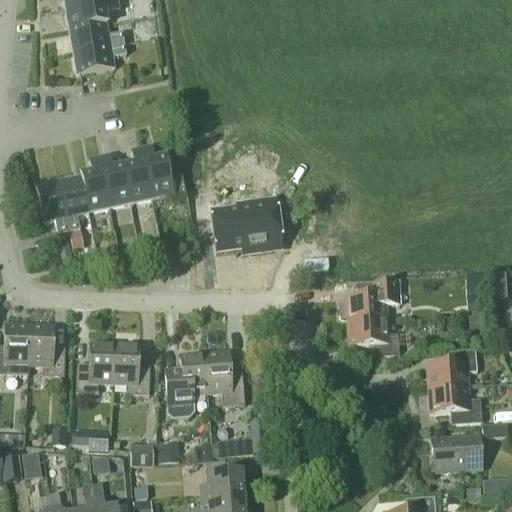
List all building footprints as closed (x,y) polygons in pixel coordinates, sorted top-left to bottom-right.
[(62,0),(65,13),(115,4),(114,0),(62,0)] [(115,4),(65,13),(69,35),(105,29),(103,16),(117,14),(115,4)] [(107,39),(105,29),(69,35),(72,56),(123,47),(121,36),(107,39)] [(125,58),(123,47),(72,56),(76,79),(113,73),(111,61),(125,58)] [(150,151),(141,153),(151,203),(173,199),(170,187),(184,184),(176,148),(151,153),(150,151)] [(129,208),(151,203),(141,153),(130,155),(133,169),(122,171),(129,208)] [(108,159),(98,161),(108,212),(129,208),(122,171),(111,173),(108,159)] [(86,216),(108,212),(98,161),(88,163),(91,177),(79,180),(79,181),(86,216)] [(76,219),(86,216),(79,181),(57,185),(67,236),(79,233),(76,219)] [(34,190),(42,226),(53,224),(62,263),(71,261),(66,236),(67,236),(57,185),(34,190)] [(241,265),(271,262),(266,209),(236,212),(236,216),(211,219),(215,262),(240,260),(241,265)] [(338,322),(345,324),(346,327),(387,324),(386,310),(399,309),(398,286),(355,289),(351,301),(344,302),(344,304),(337,307),(338,322)] [(479,298),(465,299),(466,315),(480,314),(479,298)] [(482,320),(467,322),(468,336),(483,335),(482,320)] [(387,324),(346,327),(347,351),(373,349),(374,361),(399,360),(397,337),(387,338),(387,324)] [(4,329),(3,355),(0,354),(0,378),(12,379),(13,370),(27,370),(28,330),(4,329)] [(53,331),(28,330),(27,370),(41,371),(41,380),(63,381),(64,357),(52,357),(53,331)] [(98,388),(112,389),(114,348),(89,347),(88,373),(76,372),(75,397),(97,398),(98,388)] [(138,349),(114,348),(112,389),(126,389),(126,399),(148,400),(149,375),(137,375),(138,349)] [(427,394),(468,391),(467,377),(476,376),(475,353),(450,355),(451,367),(425,369),(427,394)] [(228,356),(203,358),(206,398),(221,397),(222,411),(244,409),(242,380),(230,381),(228,356)] [(179,360),(180,372),(162,373),(165,419),(171,423),(189,422),(193,416),(192,399),(206,398),(203,358),(179,360)] [(468,391),(427,394),(429,418),(455,416),(455,428),(480,427),(478,404),(469,405),(468,391)] [(490,442),(506,441),(505,429),(480,430),(481,442),(478,442),(478,441),(431,444),(433,477),(480,473),(478,448),(490,447),(490,442)] [(48,450),(65,451),(66,434),(49,433),(48,450)] [(89,434),(71,433),(70,450),(88,451),(89,434)] [(155,448),(156,467),(178,466),(177,447),(155,448)] [(152,449),(129,449),(129,470),(152,470),(152,449)] [(98,461),(100,475),(116,474),(114,459),(98,461)] [(199,500),(199,501),(250,497),(249,488),(242,489),(241,475),(205,478),(206,490),(187,492),(188,501),(199,500)] [(496,486),(481,487),(482,501),(497,500),(496,486)] [(144,489),(132,490),(133,505),(145,503),(144,489)] [(83,511),(93,511),(93,505),(91,490),(81,492),(83,511)] [(466,506),(480,504),(479,492),(465,493),(466,506)] [(250,505),(250,497),(199,501),(200,510),(207,510),(207,511),(243,511),(243,506),(250,505)] [(434,511),(433,501),(409,502),(409,511),(434,511)] [(125,511),(125,508),(117,509),(116,508),(104,510),(103,503),(93,505),(93,511),(125,511)]
